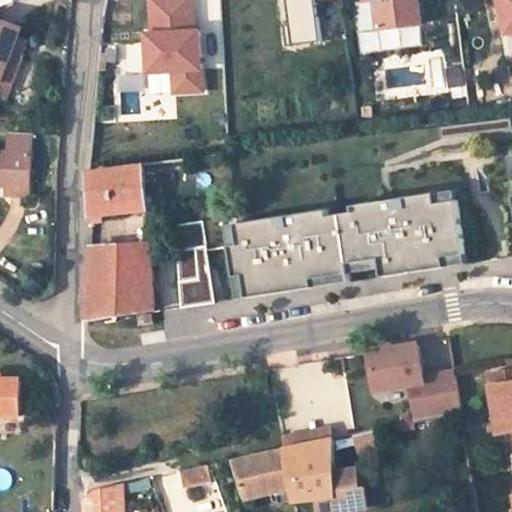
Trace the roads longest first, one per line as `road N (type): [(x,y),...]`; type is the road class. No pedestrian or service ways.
road 1 (unclassified): [(511,307),(122,363),(69,357)]
road 2 (residential): [(89,0),(69,183),(69,357)]
road 3 (residential): [(69,357),(72,511)]
